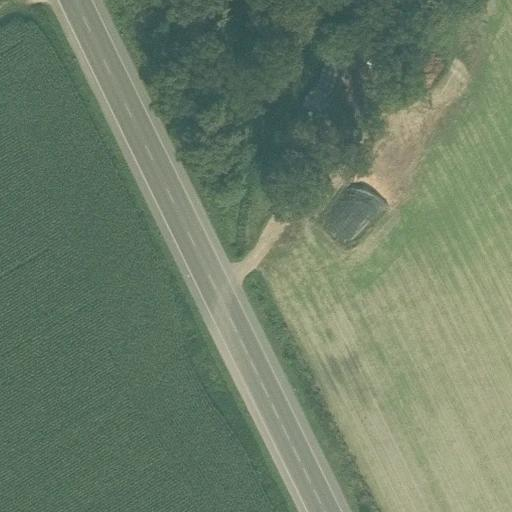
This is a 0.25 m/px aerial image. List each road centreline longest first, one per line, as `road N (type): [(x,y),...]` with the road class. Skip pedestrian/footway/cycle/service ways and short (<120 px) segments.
road 1 (secondary): [(323,511),(73,0)]
road 2 (track): [(377,0),(312,179),(256,258),(214,288)]
